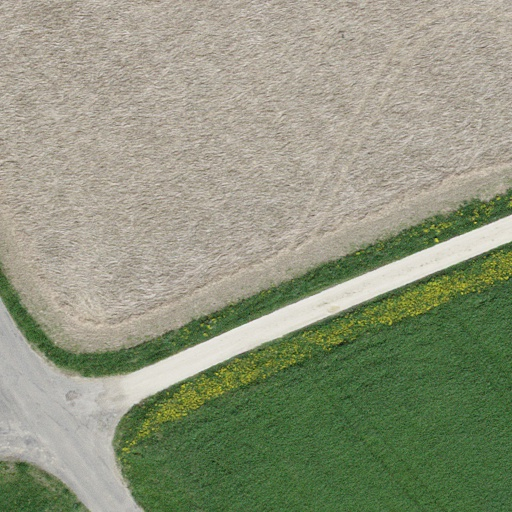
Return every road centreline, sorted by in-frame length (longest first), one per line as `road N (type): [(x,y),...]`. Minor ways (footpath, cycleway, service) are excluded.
road 1 (track): [(0,431),(511,222)]
road 2 (unclassified): [(0,378),(21,423),(99,511)]
